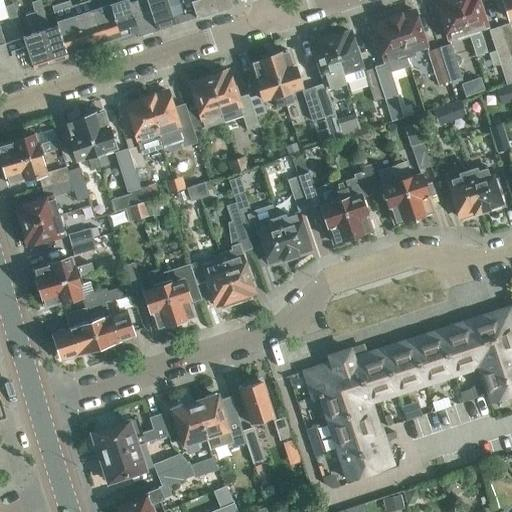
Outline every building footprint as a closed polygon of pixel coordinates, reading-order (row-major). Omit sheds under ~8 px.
[(69,58),(68,55),(58,25),(48,28),(39,0),(31,3),(34,12),(51,62),(57,60),(60,61),(69,58)] [(95,44),(102,41),(88,0),(79,0),(83,13),(74,16),(85,49),(96,46),(95,44)] [(109,41),(120,38),(110,4),(109,4),(100,7),(97,0),(88,0),(102,41),(109,39),(109,41)] [(130,32),(137,30),(127,0),(107,0),(109,4),(110,4),(120,38),(131,34),(130,32)] [(149,30),(156,28),(146,0),(127,0),(137,30),(138,36),(148,33),(149,30)] [(174,24),(166,0),(146,0),(156,28),(163,26),(165,27),(174,24)] [(227,0),(170,0),(178,23),(230,6),(227,0)] [(468,33),(457,0),(440,0),(441,1),(437,2),(449,39),(468,33)] [(457,0),(468,33),(487,27),(478,0),(457,0)] [(511,0),(502,0),(508,19),(511,17),(511,0)] [(17,16),(13,4),(5,6),(9,18),(17,16)] [(68,55),(85,49),(74,16),(66,18),(63,9),(53,12),(58,25),(68,55)] [(414,9),(393,16),(406,57),(415,54),(413,50),(426,46),(414,9)] [(32,34),(23,37),(33,70),(43,67),(44,64),(51,62),(34,12),(26,15),(32,34)] [(406,57),(393,16),(372,22),(385,60),(396,56),(399,67),(409,65),(406,57)] [(511,55),(511,33),(509,23),(499,26),(509,56),(511,55)] [(506,84),(509,83),(511,81),(511,66),(509,56),(499,26),(488,30),(506,84)] [(330,36),(343,73),(361,67),(349,30),(330,36)] [(343,73),(330,36),(329,37),(327,33),(314,38),(315,41),(312,42),(324,80),(326,79),(329,88),(346,82),(343,73)] [(0,80),(33,70),(23,37),(4,43),(0,44),(0,80)] [(451,44),(439,48),(450,82),(462,78),(451,44)] [(451,84),(450,82),(439,48),(439,47),(428,50),(440,88),(451,84)] [(270,56),(285,104),(294,101),(290,90),(300,86),(289,50),(270,56)] [(285,104),(270,56),(250,63),(262,99),(273,95),(277,107),(285,104)] [(211,75),(208,76),(223,121),(242,115),(246,129),(258,125),(249,96),(237,99),(228,70),(224,71),(223,67),(210,71),(211,75)] [(385,101),(381,89),(374,67),(364,70),(375,105),(385,101)] [(190,82),(197,106),(204,127),(223,121),(208,76),(190,82)] [(480,76),(461,83),(465,96),(484,89),(480,76)] [(495,101),(511,94),(511,92),(509,83),(506,84),(491,89),(495,101)] [(302,91),(303,95),(312,121),(324,117),(314,87),(302,91)] [(146,96),(159,137),(168,134),(167,130),(177,127),(183,146),(197,141),(184,103),(172,107),(167,90),(146,96)] [(137,140),(148,137),(152,150),(162,147),(159,137),(146,96),(125,103),(137,140)] [(424,110),(420,99),(413,101),(416,112),(424,110)] [(460,99),(444,105),(450,121),(466,115),(460,99)] [(332,105),(322,109),(332,140),(342,136),(332,105)] [(438,125),(450,121),(444,105),(432,109),(438,125)] [(115,147),(110,132),(103,110),(84,117),(100,166),(108,163),(104,150),(115,147)] [(100,166),(84,117),(65,123),(76,159),(87,156),(91,169),(100,166)] [(360,131),(355,117),(338,123),(342,136),(360,131)] [(496,151),(509,147),(502,123),(489,127),(496,151)] [(0,144),(0,155),(2,161),(3,165),(43,153),(60,148),(57,138),(37,143),(34,134),(10,141),(0,144)] [(296,142),(285,146),(287,154),(298,150),(296,142)] [(423,143),(411,147),(418,170),(430,166),(423,143)] [(127,146),(114,150),(127,191),(130,190),(140,187),(134,169),(128,149),(127,146)] [(138,146),(128,149),(134,169),(144,166),(138,146)] [(43,153),(3,165),(8,183),(38,175),(41,186),(69,178),(67,171),(66,166),(45,173),(42,162),(46,161),(43,153)] [(243,156),(235,158),(239,170),(247,167),(243,156)] [(239,170),(235,158),(227,161),(231,173),(239,170)] [(396,163),(399,171),(414,216),(433,210),(421,174),(410,177),(404,160),(396,163)] [(363,167),(365,172),(372,193),(384,189),(395,222),(414,216),(399,171),(392,173),(390,167),(378,171),(375,163),(363,167)] [(67,171),(69,178),(74,190),(77,200),(89,196),(79,167),(67,171)] [(468,170),(481,211),(502,204),(490,167),(478,171),(477,168),(468,170)] [(481,211),(468,170),(460,173),(461,176),(448,180),(460,218),(481,211)] [(336,185),(353,236),(372,230),(361,197),(372,193),(365,172),(353,175),(354,178),(336,185)] [(308,173),(298,176),(308,207),(319,203),(314,189),(308,173)] [(181,176),(173,178),(177,190),(185,187),(181,176)] [(308,207),(298,176),(287,180),(297,210),(308,207)] [(15,206),(21,226),(58,215),(52,197),(74,190),(69,178),(41,186),(44,198),(15,206)] [(177,190),(173,178),(165,181),(168,192),(177,190)] [(206,182),(198,185),(201,197),(210,195),(206,182)] [(324,213),(334,242),(353,236),(336,185),(335,182),(314,189),(319,203),(308,207),(312,217),(324,213)] [(140,188),(144,201),(149,200),(158,197),(154,184),(140,188)] [(201,197),(198,185),(189,187),(193,200),(201,197)] [(124,207),(136,203),(144,201),(140,188),(140,187),(130,190),(130,193),(111,199),(115,211),(124,207)] [(244,194),(234,197),(241,218),(245,228),(255,225),(244,194)] [(136,203),(141,218),(153,214),(149,200),(144,201),(136,203)] [(129,221),(141,218),(136,203),(124,207),(129,221)] [(285,213),(276,216),(289,257),(310,250),(303,227),(298,213),(286,217),(285,213)] [(26,245),(55,236),(64,234),(58,215),(21,226),(26,245)] [(289,257),(276,216),(267,219),(268,223),(257,226),(269,263),(289,257)] [(220,254),(222,261),(236,303),(251,298),(250,293),(253,292),(241,256),(242,251),(251,248),(245,228),(241,218),(228,223),(232,250),(220,254)] [(70,244),(92,238),(89,228),(67,234),(70,244)] [(92,238),(70,244),(73,255),(105,245),(102,235),(92,238)] [(34,268),(39,287),(79,275),(79,276),(93,272),(91,263),(74,268),(70,257),(34,268)] [(236,303),(222,261),(203,268),(215,305),(219,303),(221,308),(236,303)] [(134,262),(123,266),(132,292),(142,289),(134,262)] [(189,263),(159,273),(175,322),(194,315),(189,302),(201,299),(189,263)] [(144,292),(148,305),(156,328),(175,322),(159,273),(157,268),(149,271),(154,288),(144,292)] [(106,289),(94,292),(90,282),(82,284),(79,276),(79,275),(39,287),(45,306),(81,295),(85,307),(106,301),(123,296),(120,288),(107,292),(106,289)] [(511,318),(509,309),(393,347),(369,354),(368,353),(358,356),(354,348),(329,356),(331,362),(303,371),(313,399),(320,396),(332,433),(331,434),(346,479),(391,464),(382,433),(379,426),(378,427),(370,402),(481,366),(492,400),(511,393),(511,318)] [(125,311),(90,322),(98,346),(133,335),(125,311)] [(98,346),(90,322),(58,333),(55,339),(60,354),(66,357),(98,346)] [(239,388),(251,423),(272,416),(261,381),(251,384),(249,382),(243,384),(242,387),(239,388)] [(460,393),(462,401),(471,399),(468,390),(460,393)] [(205,400),(194,403),(205,436),(217,433),(227,430),(216,395),(213,397),(211,394),(206,396),(205,400)] [(165,427),(167,434),(169,440),(181,436),(183,443),(205,436),(194,403),(184,406),(182,404),(176,406),(175,409),(172,410),(177,423),(165,427)] [(167,434),(165,427),(161,414),(150,418),(156,438),(167,434)] [(387,426),(392,424),(393,424),(390,414),(383,416),(387,426)] [(280,439),(290,436),(284,416),(273,420),(280,439)] [(100,456),(135,444),(132,435),(140,433),(135,419),(128,422),(128,421),(92,433),(93,436),(91,438),(93,444),(96,445),(100,456)] [(264,458),(253,426),(242,430),(253,462),(264,458)] [(385,441),(396,437),(394,431),(383,435),(385,441)] [(135,444),(100,456),(104,468),(101,470),(103,477),(107,478),(108,480),(151,466),(146,451),(138,453),(135,444)] [(158,473),(187,462),(179,454),(172,457),(155,463),(158,473)] [(195,476),(217,467),(213,455),(190,464),(195,476)] [(187,462),(158,473),(157,474),(162,486),(191,474),(187,462)] [(332,489),(338,487),(335,478),(329,476),(322,479),(323,483),(332,489)] [(453,477),(442,480),(445,491),(456,488),(453,477)] [(118,511),(156,511),(163,509),(158,497),(161,496),(158,487),(115,504),(118,511)] [(417,495),(415,489),(404,492),(407,503),(414,501),(417,495)] [(401,493),(382,498),(385,511),(394,511),(405,510),(401,493)] [(237,511),(234,503),(221,509),(212,511),(237,511)]
